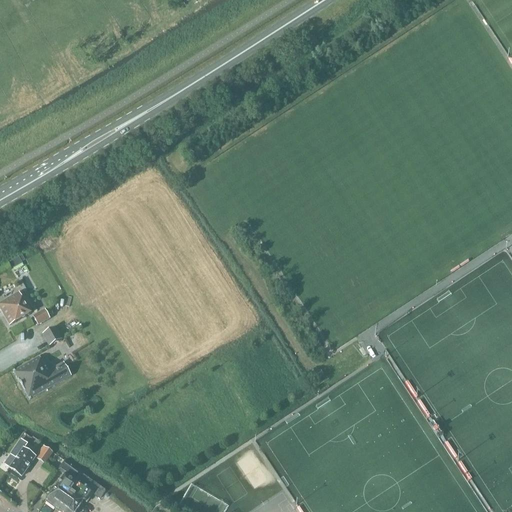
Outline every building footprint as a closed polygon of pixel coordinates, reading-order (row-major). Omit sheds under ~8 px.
[(22,264),(21,263),(19,258),(10,263),(13,269),(22,264)] [(19,293),(0,303),(0,308),(10,326),(31,314),(19,293)] [(45,311),(33,317),(38,326),(50,319),(45,311)] [(43,335),(50,347),(62,340),(55,328),(43,335)] [(30,400),(71,377),(65,366),(59,369),(59,368),(56,370),(57,370),(51,374),(46,365),(44,366),(40,358),(14,372),(13,372),(14,373),(29,399),(28,399),(29,401),(30,400)] [(16,459),(9,469),(22,478),(36,458),(24,450),(27,445),(21,440),(11,455),(16,459)] [(45,448),(38,458),(45,462),(52,453),(45,448)] [(75,511),(83,502),(87,504),(93,495),(99,500),(106,491),(71,466),(64,461),(58,470),(65,475),(50,497),(46,503),(59,511),(75,511)]
